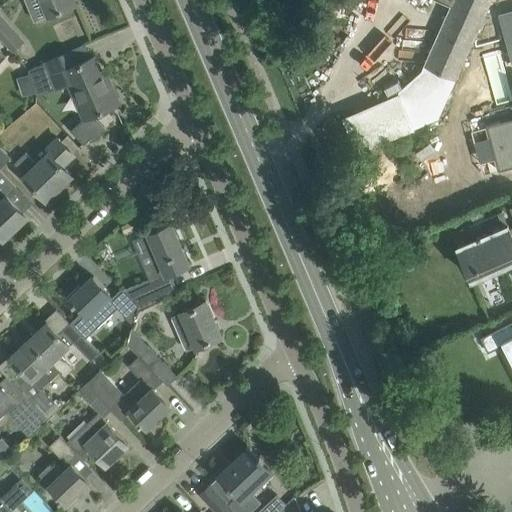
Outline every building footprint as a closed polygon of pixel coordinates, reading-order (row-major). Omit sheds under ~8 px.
[(41,0),(48,16),(76,4),(74,0),(41,0)] [(438,0),(453,6),(426,66),(425,66),(422,71),(401,89),(420,121),(438,125),(493,0),(438,0)] [(25,41),(9,24),(0,14),(0,36),(14,51),(25,41)] [(108,88),(96,60),(94,56),(71,66),(66,54),(43,63),(43,64),(29,69),(30,73),(36,92),(38,96),(68,84),(83,118),(70,130),(85,144),(92,137),(95,141),(107,129),(96,117),(94,114),(119,103),(112,86),(108,88)] [(23,97),(36,92),(30,73),(17,78),(23,97)] [(402,86),(398,79),(385,87),(390,94),(402,86)] [(399,93),(343,117),(359,153),(414,129),(399,93)] [(511,119),(487,126),(494,151),(499,170),(511,166),(511,119)] [(74,155),(60,140),(58,138),(46,149),(50,153),(38,164),(27,153),(16,164),(28,177),(27,178),(46,198),(71,174),(63,165),(74,155)] [(0,168),(11,158),(0,145),(0,168)] [(14,183),(0,169),(0,200),(2,202),(0,203),(0,234),(4,238),(28,216),(5,192),(14,183)] [(511,227),(510,228),(503,211),(454,232),(473,277),(474,276),(474,278),(473,279),(474,282),(507,268),(505,263),(511,260),(511,227)] [(149,233),(133,240),(138,252),(154,245),(167,274),(171,273),(189,265),(171,223),(149,233)] [(110,294),(108,291),(94,276),(82,288),(79,285),(67,297),(73,303),(72,303),(74,306),(77,303),(83,310),(71,321),(86,338),(118,307),(127,317),(138,306),(123,291),(122,289),(113,298),(110,294)] [(149,279),(123,291),(138,306),(160,298),(153,281),(152,278),(149,279)] [(173,316),(179,331),(187,349),(196,345),(197,346),(220,336),(206,301),(182,312),(173,316)] [(71,321),(59,333),(47,321),(46,322),(47,323),(29,340),(61,373),(65,376),(74,367),(61,354),(70,345),(74,342),(101,371),(109,362),(86,338),(71,321)] [(511,323),(491,331),(497,348),(511,342),(511,323)] [(177,377),(164,362),(133,330),(129,345),(137,354),(163,381),(168,386),(177,377)] [(42,389),(61,373),(29,340),(12,356),(11,355),(10,356),(22,368),(10,379),(18,388),(48,419),(61,408),(42,389)] [(155,389),(163,381),(137,354),(127,364),(142,380),(125,396),(101,371),(88,383),(112,409),(121,419),(131,409),(141,420),(139,422),(147,430),(159,419),(157,416),(170,404),(155,389)] [(103,417),(112,409),(88,383),(79,392),(98,412),(68,441),(82,456),(91,447),(107,464),(128,444),(103,417)] [(48,419),(18,388),(10,396),(0,385),(0,416),(14,405),(37,430),(48,419)] [(66,463),(77,453),(61,435),(49,446),(66,463)] [(274,475),(271,471),(272,469),(263,460),(264,459),(260,454),(259,456),(250,446),(201,493),(218,511),(250,511),(254,509),(255,494),(250,490),(260,480),(264,484),(274,475)] [(73,465),(64,474),(52,462),(40,474),(50,487),(63,498),(60,501),(60,502),(61,501),(66,507),(78,495),(76,493),(89,481),(73,465)] [(0,511),(12,511),(23,501),(33,490),(22,479),(2,497),(0,499),(0,511)] [(53,493),(45,501),(51,507),(59,499),(53,493)] [(279,511),(301,511),(294,497),(279,511)]
